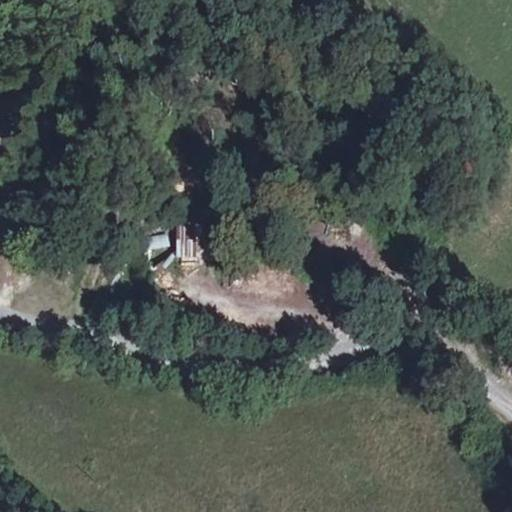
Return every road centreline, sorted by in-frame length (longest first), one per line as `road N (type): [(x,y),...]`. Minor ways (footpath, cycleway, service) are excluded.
road 1 (unclassified): [(511,394),(441,355),(405,346),(253,374),(0,320)]
road 2 (track): [(405,346),(239,311),(212,299),(193,276)]
